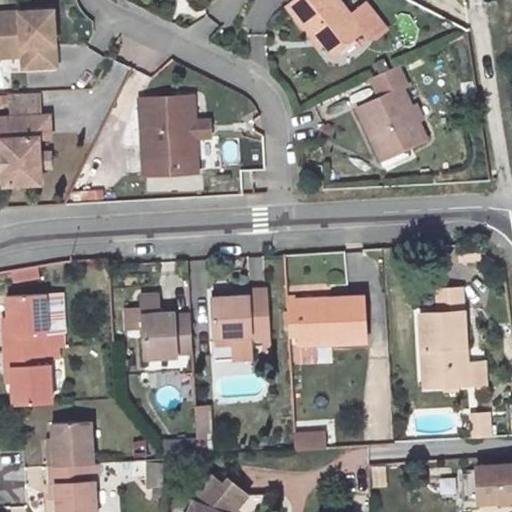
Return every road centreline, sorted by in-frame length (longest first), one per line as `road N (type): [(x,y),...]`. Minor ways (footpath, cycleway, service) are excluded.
road 1 (residential): [(280,225),(275,103),(247,79),(95,0)]
road 2 (residential): [(0,243),(280,225)]
road 3 (residential): [(280,225),(511,210)]
road 4 (unclassified): [(511,210),(478,0)]
